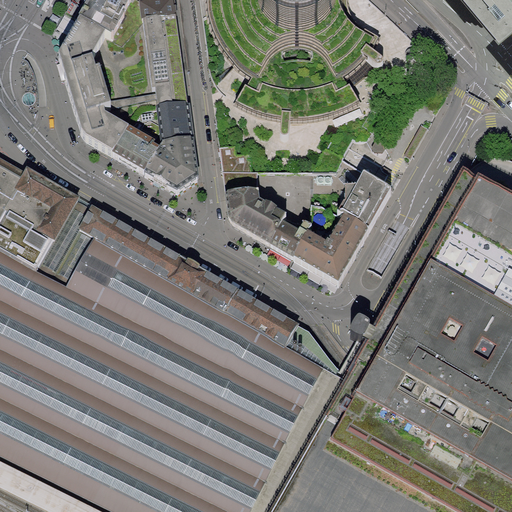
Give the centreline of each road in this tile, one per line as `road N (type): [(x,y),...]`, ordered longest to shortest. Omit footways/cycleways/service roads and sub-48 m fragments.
road 1 (unclassified): [(0,106),(21,141),(69,180),(261,290),(328,307)]
road 2 (unclassified): [(206,237),(77,160),(37,51),(16,45),(0,60)]
road 3 (unclassified): [(206,237),(212,207),(184,0)]
road 4 (unclassified): [(328,307),(206,237)]
